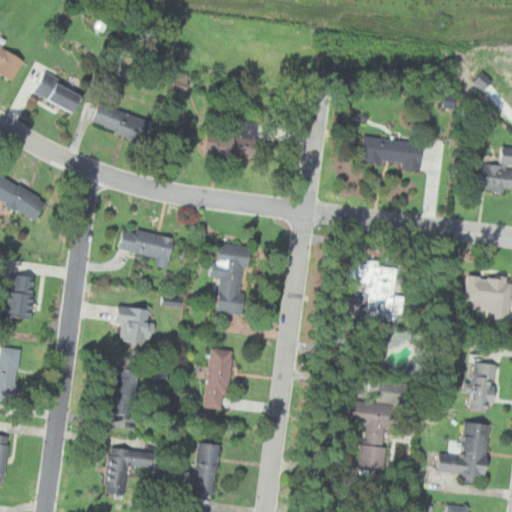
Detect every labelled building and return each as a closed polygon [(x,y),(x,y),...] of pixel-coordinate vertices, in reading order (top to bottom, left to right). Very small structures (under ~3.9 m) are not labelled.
[(0,71),(18,79),(27,54),(0,43),(0,71)] [(80,112),(89,92),(44,73),(36,92),(80,112)] [(174,88),(189,91),(191,82),(176,79),(174,88)] [(158,119),(101,103),(95,124),(152,141),(158,119)] [(260,154),(261,121),(242,121),(241,131),(204,130),(204,153),(260,154)] [(420,168),(423,142),(365,136),(362,162),(420,168)] [(511,191),(511,148),(501,147),(499,165),(476,162),(473,187),(511,191)] [(46,201),(0,174),(0,200),(35,220),(46,201)] [(155,255),(154,264),(167,266),(173,236),(123,226),(119,248),(155,255)] [(248,244),(214,241),(210,276),(219,277),(216,310),(242,313),(248,244)] [(400,267),(382,265),(382,263),(353,260),(351,279),(372,281),(368,317),(398,320),(398,313),(406,314),(408,295),(397,294),(400,267)] [(10,267),(5,309),(28,313),(34,270),(10,267)] [(470,314),(506,318),(510,278),(466,273),(463,305),(471,306),(470,314)] [(140,342),(145,308),(118,303),(115,321),(121,322),(118,339),(140,342)] [(19,347),(0,345),(0,396),(14,398),(19,347)] [(209,346),(203,406),(225,408),(231,348),(209,346)] [(495,361),(471,360),(470,406),(494,407),(495,361)] [(113,413),(134,414),(138,368),(116,366),(113,413)] [(412,382),(368,379),(366,401),(356,401),(354,423),(361,424),(358,468),(383,470),(386,427),(395,427),(396,403),(411,404),(412,382)] [(488,421),(463,420),(461,454),(438,453),(437,472),(486,474),(488,421)] [(8,434),(0,433),(0,480),(3,481),(8,434)] [(217,442),(196,441),(192,493),(214,495),(217,442)] [(109,445),(103,494),(121,496),(125,463),(151,466),(153,450),(109,445)]
